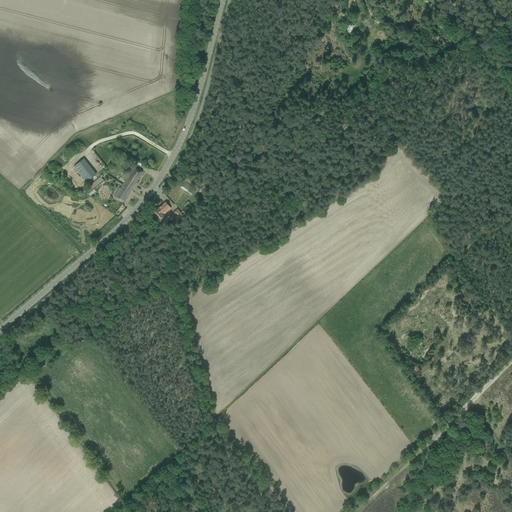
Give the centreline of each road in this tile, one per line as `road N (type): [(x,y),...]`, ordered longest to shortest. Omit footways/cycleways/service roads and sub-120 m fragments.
road 1 (tertiary): [(0,329),(107,238),(160,180),(193,115),(226,0)]
road 2 (track): [(137,511),(5,324)]
road 3 (track): [(477,394),(355,511)]
